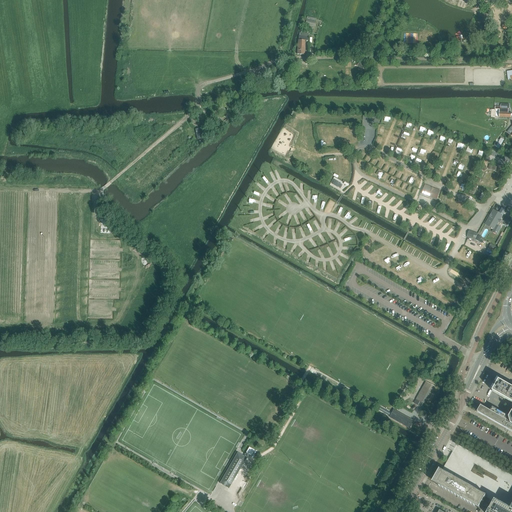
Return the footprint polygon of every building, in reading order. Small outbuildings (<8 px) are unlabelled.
[(299,36),(298,40),(297,55),(304,55),(305,41),(308,41),(308,37),(299,36)] [(509,104),(501,104),(501,107),(501,109),(500,109),(500,112),(499,112),(499,117),(511,118),(511,113),(508,112),(507,112),(507,110),(508,110),(508,109),(509,109),(509,104)] [(426,186),(422,194),(426,195),(427,193),(437,197),(439,191),(434,189),(430,188),(430,187),(426,186)] [(502,215),(494,210),(486,224),(494,229),(493,232),(497,234),(500,228),(496,226),(502,215)] [(511,218),(511,216),(508,215),(503,224),(507,227),(511,218)] [(511,387),(499,380),(493,392),(511,402),(511,411),(509,417),(506,416),(506,415),(493,407),(490,411),(481,406),(482,406),(481,406),(477,412),(511,432),(511,387)] [(416,399),(424,404),(432,391),(423,386),(416,399)] [(479,508),(485,497),(486,496),(494,501),(487,511),(511,511),(511,476),(457,446),(443,471),(440,469),(432,482),(479,508)] [(220,483),(229,489),(246,458),(237,453),(220,483)]
